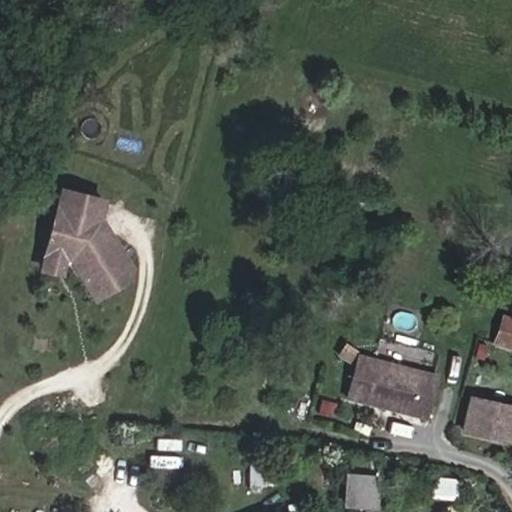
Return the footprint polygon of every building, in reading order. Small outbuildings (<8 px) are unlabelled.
[(98,217),(102,200),(60,190),(50,229),(67,219),(69,210),(98,217)] [(130,271),(98,217),(69,210),(67,219),(50,229),(43,260),(62,264),(71,261),(95,299),(129,278),(130,271)] [(60,274),(62,264),(43,260),(40,270),(60,274)] [(511,347),(511,319),(503,317),(494,342),(511,347)] [(482,360),(486,345),(477,343),(474,358),(482,360)] [(358,355),(345,347),(339,355),(355,365),(357,357),(358,355)] [(424,418),(435,376),(357,357),(355,365),(347,398),(424,418)] [(511,441),(511,407),(470,398),(463,431),(511,441)] [(332,418),(336,404),(321,400),(317,414),(332,418)] [(374,507),(376,477),(347,475),(345,505),(374,507)] [(454,499),(456,481),(433,479),(431,497),(454,499)]
